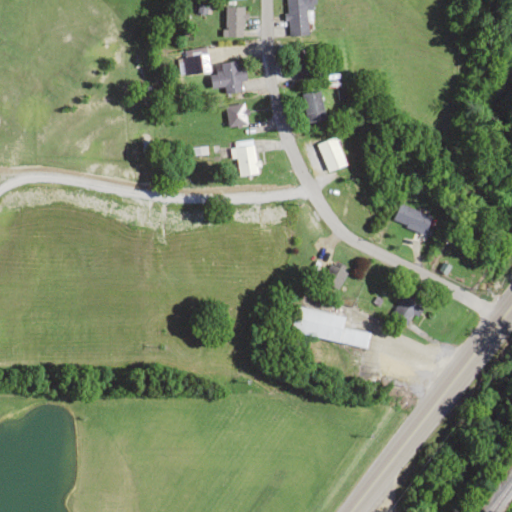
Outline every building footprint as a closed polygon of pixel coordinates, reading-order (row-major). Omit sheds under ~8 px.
[(284,0),(285,35),(310,34),(309,0),(284,0)] [(241,6),(222,6),(222,36),(241,36),(241,6)] [(185,46),(179,68),(201,74),(207,53),(185,46)] [(311,50),(291,50),(291,79),(311,79),(311,50)] [(240,66),(236,66),(235,60),(216,63),(218,72),(208,74),(210,88),(220,86),(222,94),(244,91),(240,66)] [(322,119),(318,89),(299,92),(304,122),(322,119)] [(246,123),(242,102),(222,106),(226,127),(246,123)] [(344,164),(333,136),(315,143),(326,171),(344,164)] [(254,173),(253,140),(233,140),(234,174),(254,173)] [(424,231),(429,215),(396,203),(391,220),(424,231)] [(345,275),(334,263),(319,276),(330,288),(345,275)] [(418,299),(400,292),(391,316),(409,323),(418,299)] [(343,316),(293,305),(288,332),(365,348),(370,321),(349,317),(347,326),(341,325),(343,316)]
